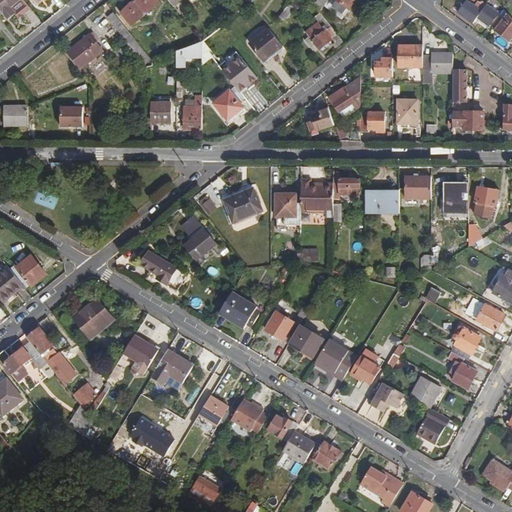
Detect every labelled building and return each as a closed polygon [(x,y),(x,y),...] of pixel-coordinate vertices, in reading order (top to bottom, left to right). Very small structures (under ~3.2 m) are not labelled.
[(31,9),(24,0),(0,0),(0,8),(8,19),(15,13),(19,18),(31,9)] [(159,3),(156,0),(137,0),(121,13),(131,25),(159,3)] [(322,0),(315,6),(320,12),(333,3),(329,0),(322,0)] [(330,10),(345,22),(362,0),(335,0),(337,1),(330,10)] [(476,6),(468,0),(458,12),(474,24),(478,18),(490,27),(492,25),(498,16),(500,14),(486,5),(482,10),(476,6)] [(285,22),(296,8),(290,3),(279,18),(285,22)] [(500,14),(498,16),(504,21),(509,15),(504,9),(500,14)] [(140,46),(114,13),(108,18),(129,44),(130,44),(134,50),(140,46)] [(320,13),(315,17),(319,24),(332,40),(338,35),(320,13)] [(498,16),(492,25),(497,29),(496,30),(510,40),(511,37),(511,18),(509,15),(504,21),(498,16)] [(330,43),(333,41),(332,40),(319,24),(307,33),(309,37),(317,47),(320,51),(330,43)] [(264,62),(283,47),(271,32),(269,29),(268,30),(250,44),(264,62)] [(101,50),(90,35),(67,53),(79,68),(101,50)] [(338,35),(332,40),(333,41),(330,43),(335,50),(344,43),(338,35)] [(309,37),(305,40),(313,50),(317,47),(309,37)] [(196,45),(177,52),(177,66),(178,66),(186,66),(186,57),(201,57),(200,43),(196,45)] [(132,52),(135,55),(143,48),(140,46),(134,50),(132,52)] [(423,68),(423,57),(423,47),(399,46),(399,68),(423,68)] [(143,66),(152,60),(143,48),(135,55),(143,66)] [(236,50),(217,65),(240,93),(247,87),(254,82),(258,79),(236,50)] [(454,70),(453,54),(431,54),(431,57),(423,57),(423,68),(423,83),(432,83),(432,73),(453,74),(453,71),(454,70)] [(393,77),(394,58),(382,58),(382,62),(377,62),(376,77),(393,77)] [(408,69),(408,80),(416,80),(417,70),(408,69)] [(460,71),(453,71),(453,74),(453,102),(460,102),(460,103),(467,103),(467,70),(460,70),(460,71)] [(361,87),(361,79),(331,98),(340,113),(355,103),(358,108),(360,107),(360,99),(361,87)] [(254,82),(247,87),(250,90),(257,85),(254,82)] [(244,100),(235,88),(214,105),(227,122),(244,108),(240,103),(244,100)] [(185,129),(202,130),(203,100),(196,100),(196,107),(184,107),(185,129)] [(398,101),(398,125),(418,125),(418,101),(398,101)] [(153,103),(152,123),(172,123),(172,103),(153,103)] [(61,107),(61,127),(83,127),(83,108),(61,107)] [(4,127),(28,127),(29,109),(4,109),(4,127)] [(335,125),(330,110),(312,116),(314,122),(309,123),(312,131),(317,130),(317,131),(335,125)] [(484,113),(465,113),(453,113),(453,128),(464,128),(465,130),(484,130),(484,113)] [(384,114),(360,114),(360,133),(369,133),(369,129),(376,129),(376,130),(384,131),(384,114)] [(447,123),(427,123),(427,134),(447,134),(447,123)] [(162,126),(161,135),(173,136),(174,126),(162,126)] [(338,129),(341,140),(349,137),(345,126),(338,129)] [(340,172),(334,172),(334,185),(334,200),(340,200),(340,195),(361,195),(361,180),(340,180),(340,172)] [(406,198),(432,199),(432,177),(406,177),(406,198)] [(11,180),(10,186),(23,190),(24,184),(11,180)] [(311,180),(302,180),(302,204),(302,212),(325,212),(325,217),(334,217),(334,204),(334,200),(334,185),(312,185),(311,180)] [(53,209),(60,193),(41,186),(35,201),(53,209)] [(478,203),(476,215),(492,218),(494,205),(496,206),(499,191),(477,187),(475,202),(478,203)] [(225,201),(234,223),(263,212),(254,190),(225,201)] [(366,213),(400,213),(400,193),(366,193),(366,213)] [(302,212),(302,204),(297,203),(297,195),(276,195),(276,229),(293,229),(293,225),(302,225),(302,212)] [(200,203),(203,206),(210,200),(207,197),(200,203)] [(210,215),(217,209),(210,200),(203,206),(210,215)] [(448,234),(462,234),(462,217),(448,217),(448,234)] [(511,222),(501,228),(511,234),(511,222)] [(219,248),(199,223),(186,233),(193,241),(185,246),(199,264),(219,248)] [(469,226),(469,247),(483,239),(475,226),(469,226)] [(303,258),(318,259),(318,249),(304,248),(303,258)] [(187,276),(149,252),(141,265),(159,276),(157,279),(178,291),(187,276)] [(421,260),(421,277),(432,270),(432,256),(425,256),(421,260)] [(17,269),(32,287),(47,275),(31,257),(17,269)] [(24,286),(9,268),(0,274),(0,298),(3,303),(24,286)] [(511,271),(508,269),(494,294),(511,303),(511,271)] [(442,293),(432,288),(427,297),(436,303),(442,293)] [(232,294),(220,314),(244,329),(249,321),(254,324),(259,315),(254,313),(259,305),(234,290),(232,294)] [(85,308),(86,309),(74,319),(91,340),(115,321),(97,299),(85,308)] [(478,321),(497,331),(505,316),(486,306),(478,321)] [(303,322),(310,311),(305,307),(297,319),(303,322)] [(266,330),(284,341),(296,324),(277,312),(266,330)] [(465,359),(467,361),(470,354),(472,355),(484,332),(464,321),(454,338),(457,340),(454,345),(455,346),(452,352),(465,359)] [(289,345),(313,359),(320,348),(318,347),(323,339),(301,326),(289,345)] [(32,343),(48,363),(66,385),(77,375),(61,356),(59,357),(51,347),(54,345),(40,329),(28,338),(32,343)] [(134,337),(124,354),(138,363),(135,369),(145,375),(158,351),(134,337)] [(330,371),(344,349),(330,340),(315,365),(329,373),(330,371)] [(0,360),(20,384),(30,375),(23,366),(32,358),(40,369),(48,363),(32,343),(12,359),(5,351),(0,354),(0,360)] [(289,345),(288,347),(312,362),(313,359),(289,345)] [(399,357),(400,358),(406,349),(400,345),(393,355),(399,357)] [(344,349),(330,371),(344,379),(358,357),(344,349)] [(168,351),(152,377),(165,385),(166,383),(179,391),(193,368),(184,362),(185,361),(168,351)] [(463,364),(465,359),(452,352),(448,359),(456,363),(450,373),(456,376),(453,381),(468,390),(478,372),(463,364)] [(380,369),(379,368),(374,366),(378,360),(368,353),(364,360),(362,358),(352,373),(371,384),(380,369)] [(391,370),(399,357),(393,355),(386,366),(391,370)] [(374,366),(379,368),(382,362),(378,360),(374,366)] [(344,379),(330,371),(329,373),(343,382),(344,379)] [(205,388),(212,392),(221,377),(215,373),(205,388)] [(0,418),(23,400),(3,375),(0,377),(0,418)] [(427,407),(430,408),(441,388),(423,378),(411,398),(427,407)] [(77,386),(71,391),(73,395),(83,407),(86,409),(92,404),(90,403),(98,396),(89,384),(81,391),(77,386)] [(407,396),(385,384),(372,406),(385,413),(390,405),(398,410),(407,396)] [(90,416),(92,419),(107,395),(103,392),(90,416)] [(83,407),(73,395),(70,397),(80,410),(83,407)] [(211,397),(200,415),(218,426),(229,408),(211,397)] [(255,406),(244,400),(231,420),(251,432),(264,410),(256,405),(255,406)] [(428,414),(418,434),(436,444),(450,419),(430,408),(427,407),(424,412),(428,414)] [(295,433),(298,427),(285,418),(284,421),(277,417),(269,430),(289,443),(295,433)] [(74,418),(69,427),(82,435),(87,426),(74,418)] [(142,418),(131,436),(135,439),(133,441),(143,447),(144,445),(165,457),(176,440),(169,436),(170,435),(162,430),(161,431),(155,428),(156,426),(142,418)] [(313,444),(295,433),(289,443),(284,451),(304,463),(313,450),(310,448),(313,444)] [(343,454),(324,442),(313,461),(330,471),(337,458),(340,460),(343,454)] [(358,443),(353,456),(360,459),(365,446),(358,443)] [(508,487),(511,489),(511,466),(509,471),(491,461),(483,477),(491,482),(507,491),(508,487)] [(298,475),(302,465),(296,463),(292,473),(298,475)] [(382,502),(390,507),(404,485),(388,475),(387,478),(382,474),(371,468),(361,485),(384,499),(382,502)] [(206,478),(220,485),(222,481),(209,474),(206,478)] [(220,490),(200,478),(194,488),(213,501),(220,490)] [(505,493),(507,491),(491,482),(490,485),(505,493)] [(429,511),(433,506),(413,493),(401,511),(429,511)]
